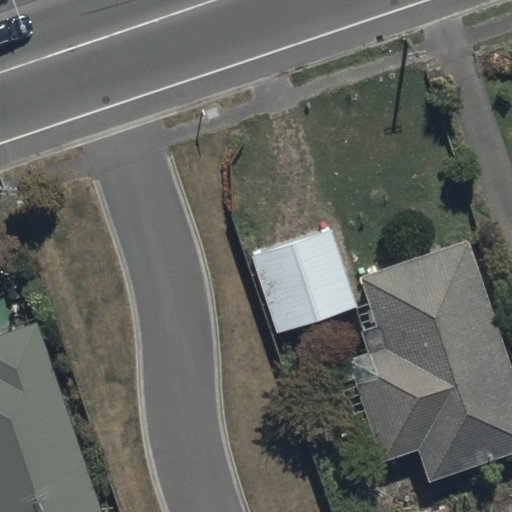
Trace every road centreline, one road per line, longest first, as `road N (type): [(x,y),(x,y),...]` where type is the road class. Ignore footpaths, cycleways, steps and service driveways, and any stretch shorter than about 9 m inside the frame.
road 1 (residential): [(207,511),(169,416),(154,212),(85,45)]
road 2 (secondary): [(85,45),(217,0)]
